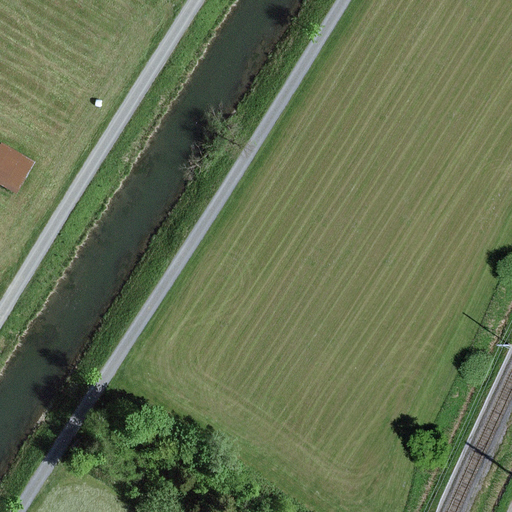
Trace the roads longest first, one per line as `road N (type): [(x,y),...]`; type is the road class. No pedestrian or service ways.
road 1 (track): [(349,0),(23,511)]
road 2 (track): [(0,321),(199,0)]
